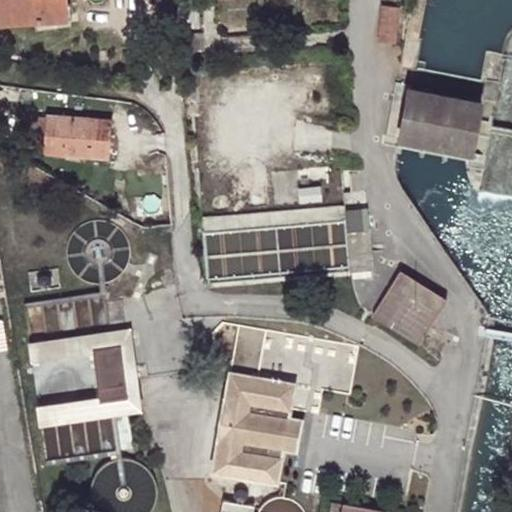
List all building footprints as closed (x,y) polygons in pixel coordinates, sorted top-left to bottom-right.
[(66,3),(66,0),(0,0),(0,23),(34,21),(35,18),(56,17),(56,3),(66,3)] [(382,4),(379,32),(396,34),(399,6),(382,4)] [(511,200),(511,27),(508,33),(501,54),(487,52),(481,80),(417,69),(413,86),(397,83),(388,135),(398,138),(396,153),(401,155),(405,139),(422,142),(420,152),(422,158),(427,153),(428,144),(445,147),(443,155),(445,162),(450,156),(451,147),(468,151),(467,162),(466,172),(469,182),(474,191),(480,195),(511,200)] [(203,32),(179,34),(180,50),(204,47),(203,32)] [(396,34),(379,32),(379,39),(395,41),(396,34)] [(110,157),(114,120),(48,114),(48,119),(30,117),(28,145),(44,147),(44,151),(110,157)] [(347,203),(203,218),(204,233),(348,220),(353,270),(373,269),(367,206),(347,208),(347,203)] [(102,296),(108,296),(103,264),(108,261),(111,257),(112,252),(111,246),(107,241),(101,239),(94,240),(89,244),(87,250),(87,256),(89,260),(93,263),(98,264),(102,296)] [(421,342),(446,301),(400,273),(373,314),(421,342)] [(41,423),(142,408),(128,332),(109,334),(31,344),(41,423)] [(229,376),(213,475),(278,486),(284,453),(290,419),(294,387),(229,376)] [(290,419),(284,453),(296,454),(302,422),(290,419)] [(131,454),(125,453),(117,454),(109,457),(102,462),(96,468),(93,476),(91,484),(91,492),(93,500),(97,508),(100,511),(149,511),(150,511),(154,506),(157,500),(159,493),(159,487),(158,480),(156,474),(153,468),(149,463),(144,459),(138,456),(131,454)] [(388,511),(346,501),(342,511),(388,511)]
